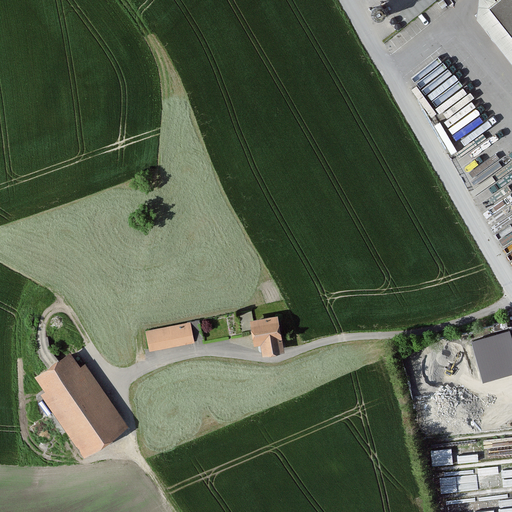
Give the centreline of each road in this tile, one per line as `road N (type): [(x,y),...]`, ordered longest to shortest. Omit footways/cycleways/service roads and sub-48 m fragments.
road 1 (residential): [(109,384),(173,356),(291,355),(358,335),(418,333),(511,299)]
road 2 (track): [(88,343),(52,288),(0,257)]
